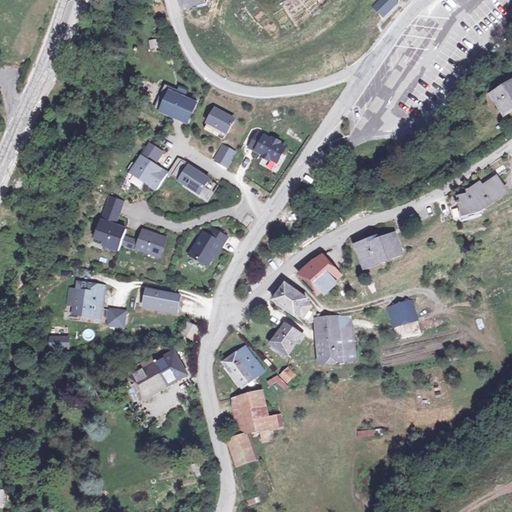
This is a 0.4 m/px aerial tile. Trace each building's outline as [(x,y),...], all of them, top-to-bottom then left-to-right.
[(394,0),(380,0),(374,7),(383,16),(396,2),(394,0)] [(148,40),(150,49),(158,48),(157,38),(148,40)] [(511,80),(486,101),(500,123),(511,115),(511,80)] [(160,111),(190,129),(202,107),(172,91),(160,111)] [(238,122),(216,109),(207,125),(229,138),(238,122)] [(285,150),(258,134),(250,148),(264,156),(263,158),(270,162),(271,160),(278,164),(285,150)] [(226,163),(234,148),(226,144),(218,159),(226,163)] [(178,155),(172,165),(183,172),(189,163),(178,155)] [(131,174),(156,190),(165,176),(166,174),(141,158),(131,174)] [(191,160),(189,163),(200,169),(201,167),(191,160)] [(169,170),(180,177),(187,182),(200,191),(205,183),(210,176),(200,169),(189,163),(183,172),(172,165),(169,170)] [(464,198),(458,199),(461,216),(481,213),(480,209),(510,191),(500,174),(483,185),(480,180),(463,192),(464,198)] [(199,193),(200,191),(187,182),(186,184),(199,193)] [(205,183),(200,191),(207,195),(211,188),(205,183)] [(124,202),(111,198),(106,210),(116,214),(112,225),(115,226),(124,202)] [(116,214),(106,210),(97,237),(106,241),(104,247),(119,252),(122,245),(124,238),(127,230),(115,226),(112,225),(116,214)] [(218,228),(213,225),(208,232),(204,229),(190,252),(208,263),(222,241),(223,242),(228,234),(224,232),(218,228)] [(137,249),(159,256),(165,241),(143,233),(139,243),(137,249)] [(359,246),(368,268),(397,256),(389,237),(371,245),(370,242),(359,246)] [(131,240),(124,238),(122,245),(129,247),(131,240)] [(139,243),(131,240),(129,247),(137,250),(137,249),(139,243)] [(331,257),(322,249),(304,268),(324,286),(337,271),(326,263),(331,257)] [(307,291),(286,279),(284,280),(272,295),(302,313),(311,298),(304,294),(307,291)] [(76,282),(76,290),(73,311),(76,312),(91,313),(101,314),(104,284),(95,282),(76,282)] [(73,311),(76,290),(68,289),(66,310),(73,311)] [(178,312),(156,308),(159,294),(146,292),(143,309),(177,315),(178,312)] [(180,298),(159,294),(156,308),(178,312),(180,298)] [(412,299),(389,306),(394,323),(417,315),(412,299)] [(125,328),(128,310),(108,307),(105,325),(125,328)] [(338,311),(322,313),(325,348),(344,346),(344,355),(358,355),(355,322),(344,323),(343,312),(338,311)] [(91,313),(76,312),(75,323),(85,323),(91,313)] [(300,330),(283,318),(268,340),(291,355),(299,343),(294,340),(300,330)] [(181,335),(196,340),(201,325),(186,321),(181,335)] [(49,336),(50,349),(69,348),(68,335),(49,336)] [(246,343),(223,360),(243,385),(255,379),(256,374),(266,367),(260,358),(258,359),(246,343)] [(344,346),(325,348),(317,349),(319,358),(344,355),(344,346)] [(162,356),(129,378),(143,398),(186,370),(174,349),(168,353),(165,350),(160,353),(162,356)] [(294,375),(288,369),(282,376),(289,382),(294,375)] [(275,372),(267,377),(272,383),(277,379),(285,389),(288,387),(275,372)] [(261,389),(235,395),(241,432),(235,433),(228,436),(236,462),(253,456),(245,431),(256,429),(267,427),(265,415),(261,389)] [(241,432),(235,395),(229,396),(235,433),(241,432)] [(279,414),(265,415),(267,427),(281,425),(279,414)] [(267,427),(256,429),(257,436),(268,434),(267,427)] [(357,431),(358,438),(376,437),(375,429),(357,431)] [(203,454),(205,463),(212,462),(209,452),(203,454)] [(192,464),(195,477),(202,475),(200,462),(192,464)]
